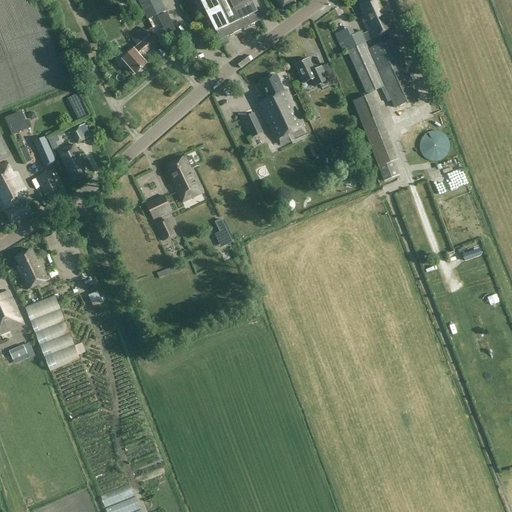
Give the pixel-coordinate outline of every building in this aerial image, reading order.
[(138,0),(148,21),(166,12),(160,0),(138,0)] [(205,0),(202,2),(218,33),(222,41),(231,36),(232,37),(235,35),(245,30),(245,31),(252,28),(251,26),(262,21),(251,0),(205,0)] [(278,0),(284,10),(304,0),(278,0)] [(371,54),(369,49),(366,43),(370,41),(397,29),(390,14),(388,15),(384,7),(381,9),(376,0),(372,0),(359,6),(364,17),(361,18),(367,32),(362,35),(361,33),(342,41),(366,95),(382,88),(389,102),(391,101),(394,109),(420,98),(395,43),(371,54)] [(398,10),(403,21),(409,19),(405,7),(398,10)] [(172,23),(167,14),(161,17),(165,26),(172,23)] [(159,18),(170,42),(179,38),(172,25),(166,28),(165,26),(161,17),(159,18)] [(136,74),(146,65),(141,59),(151,50),(153,51),(159,46),(143,29),(131,39),(138,47),(123,60),(123,61),(125,59),(137,72),(136,74)] [(320,85),(326,82),(328,81),(321,67),(313,71),(308,60),(295,66),(304,84),(312,80),(315,87),(320,85)] [(207,72),(191,68),(188,79),(204,83),(207,72)] [(258,104),(276,141),(303,127),(286,90),(283,91),(275,75),(259,82),(268,99),(258,104)] [(354,101),(385,181),(400,175),(369,95),(354,101)] [(244,119),(252,134),(261,130),(253,114),(244,119)] [(19,122),(7,125),(9,132),(21,129),(19,122)] [(72,131),(77,143),(86,140),(80,127),(72,131)] [(419,147),(421,154),(426,159),(432,161),(442,160),(446,156),(449,148),(449,140),(445,135),(439,132),(432,131),(425,134),(421,139),(420,141),(419,147)] [(0,163),(12,157),(0,134),(0,163)] [(32,144),(42,168),(54,163),(43,139),(32,144)] [(52,143),(54,148),(64,144),(63,139),(52,143)] [(85,174),(83,172),(87,170),(74,145),(59,153),(73,180),(85,174)] [(178,189),(176,190),(182,203),(203,194),(191,168),(189,170),(184,159),(165,167),(172,182),(174,181),(178,189)] [(0,164),(0,203),(11,225),(33,214),(22,193),(26,191),(16,171),(12,173),(6,162),(0,164)] [(45,190),(52,205),(67,197),(54,170),(38,178),(44,190),(45,190)] [(146,204),(154,219),(171,211),(164,196),(146,204)] [(166,221),(156,225),(164,242),(174,237),(166,221)] [(20,275),(27,290),(48,281),(45,273),(46,273),(40,259),(37,261),(32,250),(15,258),(19,266),(17,268),(20,275)] [(480,266),(485,264),(482,257),(477,259),(480,266)] [(0,336),(24,325),(8,292),(0,295),(0,294),(0,336)] [(25,308),(50,373),(80,361),(54,297),(25,308)] [(95,311),(106,307),(104,302),(93,306),(95,311)] [(13,364),(27,357),(23,348),(9,354),(13,364)]
